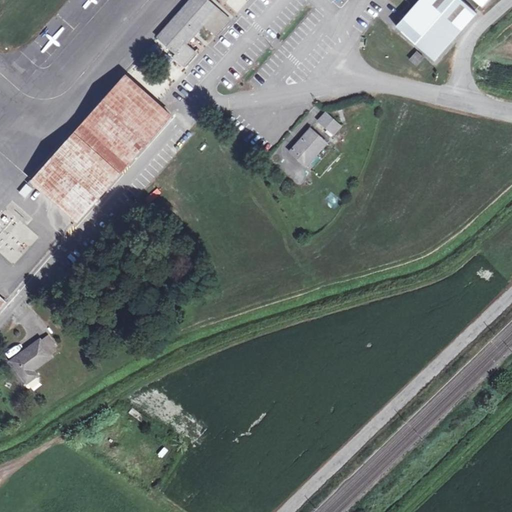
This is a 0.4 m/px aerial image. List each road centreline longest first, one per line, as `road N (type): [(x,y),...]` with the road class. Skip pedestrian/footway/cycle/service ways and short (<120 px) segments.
road 1 (tertiary): [(511,295),(288,511)]
road 2 (track): [(511,401),(396,511)]
